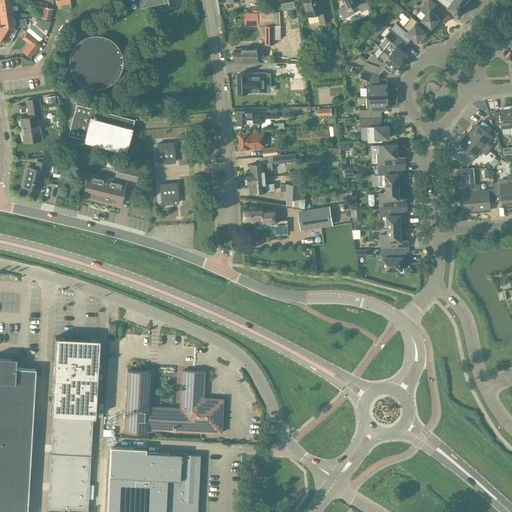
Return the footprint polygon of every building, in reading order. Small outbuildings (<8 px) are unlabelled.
[(0,14),(14,12),(13,3),(18,3),(17,0),(8,0),(0,1),(0,14)] [(69,0),(55,0),(56,5),(61,4),(61,9),(71,8),(69,0)] [(139,0),(141,7),(159,3),(161,10),(170,8),(167,0),(139,0)] [(304,0),(309,15),(318,13),(320,23),(331,20),(326,0),(304,0)] [(355,13),(352,7),(358,4),(361,12),(370,8),(365,0),(342,0),(346,5),(338,9),(343,19),(355,13)] [(417,15),(422,19),(432,28),(440,18),(446,23),(451,17),(429,0),(428,0),(420,10),(421,10),(417,15)] [(467,0),(438,0),(459,17),(463,12),(460,9),(467,0)] [(293,1),(281,3),(282,9),(294,7),(293,1)] [(51,19),(53,8),(43,5),(40,17),(51,19)] [(25,19),(15,20),(14,12),(0,14),(0,24),(6,28),(7,26),(8,27),(9,27),(11,28),(11,29),(13,30),(16,27),(26,26),(25,19)] [(278,12),(259,12),(259,26),(265,26),(265,44),(274,44),(274,39),(281,39),(281,26),(278,26),(278,12)] [(258,14),(245,14),(245,24),(258,24),(258,14)] [(418,42),(426,32),(421,27),(423,25),(412,16),(402,28),(397,23),(392,29),(408,43),(413,37),(418,42)] [(0,38),(8,44),(11,40),(8,38),(13,30),(11,29),(11,28),(9,27),(8,27),(7,26),(6,28),(0,24),(0,38)] [(44,34),(32,24),(26,30),(38,40),(44,34)] [(407,44),(391,30),(386,36),(391,41),(383,50),(400,64),(408,54),(402,50),(407,44)] [(98,88),(103,87),(108,85),(113,82),(117,78),(119,73),(121,68),(122,63),(122,57),(121,52),(118,47),(115,43),(111,39),(106,37),(101,35),(96,35),(90,35),(85,37),(80,39),(76,43),(73,47),(71,52),(69,57),(69,62),(70,68),(72,73),(74,77),(78,81),(82,84),(87,87),(93,88),(98,88)] [(258,60),(258,59),(263,59),(263,51),(258,51),(258,49),(235,49),(235,60),(258,60)] [(347,58),(351,62),(358,54),(353,50),(347,58)] [(380,67),(381,65),(392,73),(400,64),(383,50),(377,57),(373,53),(366,61),(364,69),(377,73),(380,67)] [(303,64),(292,64),(293,80),(303,80),(303,64)] [(388,84),(374,84),(374,82),(377,75),(363,70),(361,77),(366,79),(367,97),(388,96),(388,84)] [(263,74),(237,74),(238,88),(238,92),(255,92),(257,93),(261,93),(262,92),(266,92),(266,85),(270,85),(270,74),(265,74),(263,74)] [(360,117),(382,116),(382,109),(389,109),(388,96),(367,97),(367,109),(360,109),(360,117)] [(25,100),(28,119),(21,120),(24,142),(40,140),(37,120),(42,119),(39,98),(25,100)] [(77,105),(68,137),(84,141),(83,143),(125,153),(131,129),(133,121),(123,118),(77,105)] [(495,124),(501,124),(502,129),(510,128),(510,134),(511,133),(511,105),(505,106),(505,108),(500,109),(500,111),(494,112),(495,124)] [(331,108),(318,108),(319,116),(331,115),(331,108)] [(270,111),(238,112),(238,123),(259,123),(259,119),(278,118),(278,111),(270,111)] [(382,118),(360,119),(361,140),(368,140),(368,141),(383,140),(383,138),(390,138),(389,125),(382,125),(382,118)] [(487,143),(492,136),(489,133),(492,129),(482,121),(479,125),(477,124),(474,128),(472,126),(467,133),(489,151),(492,147),(487,143)] [(260,140),(266,140),(265,132),(239,134),(240,150),(261,148),(260,140)] [(472,161),(475,157),(481,150),(486,154),(489,151),(467,133),(462,139),(463,140),(460,144),(465,149),(462,153),(472,161)] [(158,164),(175,163),(174,142),(156,143),(158,164)] [(378,163),(378,165),(406,164),(406,156),(398,157),(398,144),(385,145),(371,145),(372,163),(378,163)] [(277,147),(263,148),(263,156),(277,155),(277,147)] [(295,153),(273,156),(274,163),(274,164),(296,161),(296,159),(295,153)] [(45,172),(47,164),(36,162),(34,169),(27,168),(22,187),(37,191),(39,183),(40,183),(42,172),(45,172)] [(272,169),(272,162),(250,164),(251,171),(247,172),(248,178),(265,177),(265,170),(272,169)] [(140,168),(118,163),(114,176),(137,182),(140,168)] [(379,167),(379,174),(379,186),(386,186),(386,187),(399,186),(399,181),(406,181),(406,166),(379,167)] [(474,184),(475,184),(473,167),(461,168),(461,174),(469,174),(470,185),(474,184)] [(88,174),(82,198),(119,207),(125,183),(88,174)] [(511,204),(511,175),(507,176),(508,179),(497,180),(498,182),(494,183),(494,188),(495,195),(501,195),(502,203),(507,203),(507,205),(511,204)] [(265,177),(248,178),(248,185),(252,185),(253,192),(267,191),(275,190),(274,183),(266,184),(265,177)] [(161,205),(179,203),(177,182),(159,184),(161,205)] [(286,183),(286,198),(286,205),(305,208),(305,198),(300,198),(300,193),(300,184),(286,183)] [(478,213),(475,184),(474,184),(470,185),(470,192),(463,192),(464,212),(470,212),(470,214),(478,213)] [(475,184),(478,213),(486,212),(486,210),(491,210),(490,201),(495,200),(495,195),(494,188),(490,188),(489,190),(480,191),(480,184),(475,184)] [(380,206),(408,206),(407,198),(400,198),(399,186),(386,187),(386,192),(379,192),(380,206)] [(245,221),(256,220),(256,225),(258,227),(266,227),(268,225),(268,220),(276,219),(275,209),(263,210),(262,207),(244,208),(245,221)] [(388,228),(401,228),(401,223),(408,222),(407,207),(380,208),(380,216),(387,216),(388,228)] [(329,208),(299,212),(302,228),(331,224),(329,208)] [(409,247),(409,240),(401,240),(401,228),(388,228),(388,234),(381,234),(381,248),(409,247)] [(403,264),(410,264),(409,249),(382,250),(383,270),(403,269),(403,264)] [(50,404),(94,406),(96,364),(98,340),(54,337),(51,384),(50,404)] [(25,511),(34,369),(14,368),(15,358),(0,357),(0,511),(25,511)] [(221,432),(223,399),(203,398),(204,371),(182,370),(180,407),(147,406),(149,370),(126,370),(124,412),(123,412),(123,416),(124,416),(124,431),(146,432),(146,429),(221,432)] [(86,511),(92,417),(93,417),(94,406),(50,404),(50,415),(51,415),(45,511),(86,511)] [(106,511),(196,511),(198,501),(200,454),(145,452),(145,448),(110,447),(109,468),(109,473),(106,511)]
